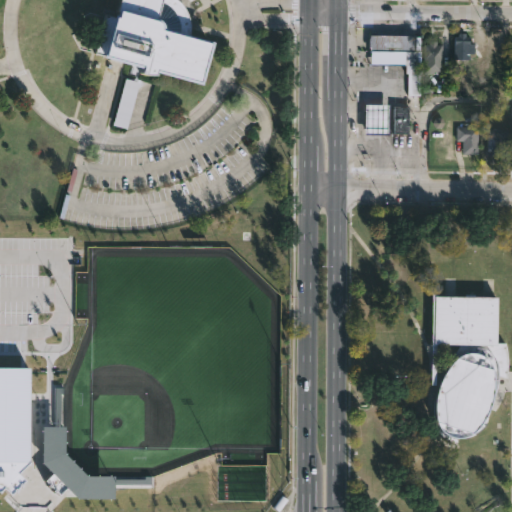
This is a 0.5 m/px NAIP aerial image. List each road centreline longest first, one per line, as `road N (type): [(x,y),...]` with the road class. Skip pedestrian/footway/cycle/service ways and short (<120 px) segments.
road 1 (residential): [(18,68),(30,93),(72,131),(126,145),(154,141),(180,131),(222,94),(235,69),(241,13),(237,0),(12,17),(18,68)]
road 2 (secondary): [(311,0),(307,511)]
road 3 (secondary): [(336,511),(338,0)]
road 4 (residential): [(511,12),(241,13)]
road 5 (residential): [(511,188),(309,185)]
